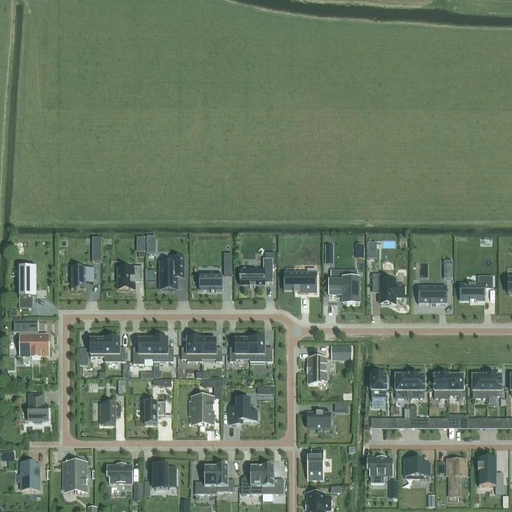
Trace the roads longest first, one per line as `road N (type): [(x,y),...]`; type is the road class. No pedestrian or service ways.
road 1 (residential): [(292,329),(282,314),(63,315),(63,446),(292,446)]
road 2 (residential): [(511,329),(292,329)]
road 3 (residential): [(511,448),(371,448)]
